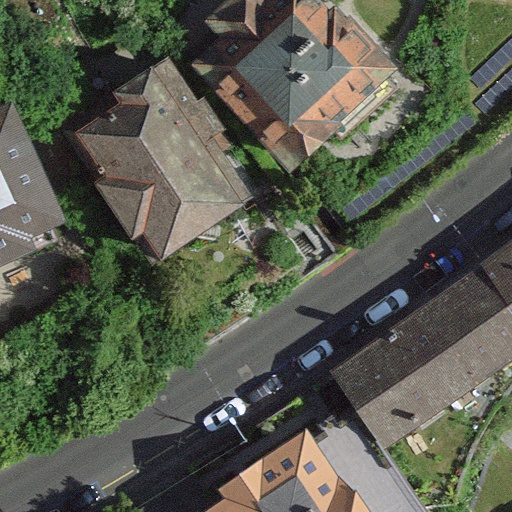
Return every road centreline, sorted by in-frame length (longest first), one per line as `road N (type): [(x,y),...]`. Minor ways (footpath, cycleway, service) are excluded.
road 1 (tertiary): [(0,511),(130,445),(471,217),(511,179)]
road 2 (motorway): [(0,423),(208,0)]
